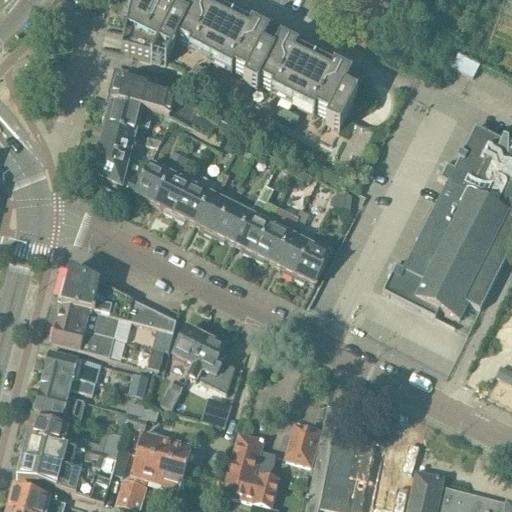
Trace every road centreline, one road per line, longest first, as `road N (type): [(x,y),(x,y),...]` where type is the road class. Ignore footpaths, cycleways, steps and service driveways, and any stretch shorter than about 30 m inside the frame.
road 1 (residential): [(511,445),(92,238),(33,224)]
road 2 (residential): [(26,177),(61,155),(95,26)]
road 3 (tertiary): [(0,351),(33,224)]
